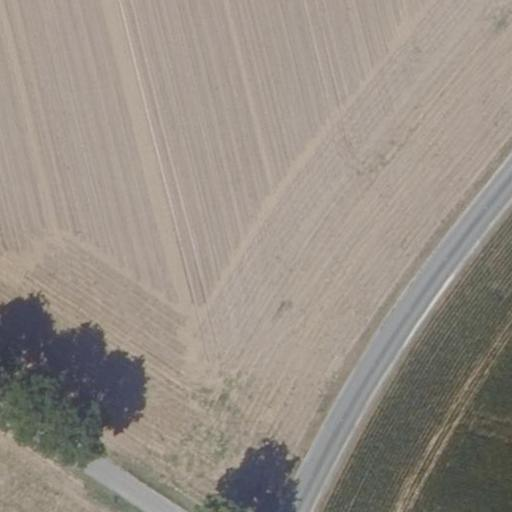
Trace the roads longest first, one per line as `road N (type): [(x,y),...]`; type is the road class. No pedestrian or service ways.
road 1 (tertiary): [(511,185),(427,294),(337,431),(299,511)]
road 2 (track): [(0,414),(148,511)]
